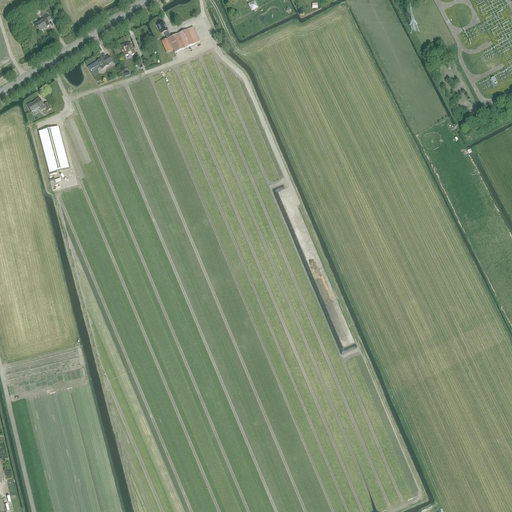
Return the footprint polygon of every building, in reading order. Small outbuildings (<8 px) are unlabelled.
[(249,3),(251,10),(259,8),(256,1),(249,3)] [(47,22),(51,20),(47,15),(42,18),(43,20),(35,25),(39,32),(49,26),(47,22)] [(157,26),(161,34),(164,33),(165,36),(169,34),(164,23),(157,26)] [(194,27),(168,39),(173,50),(175,54),(200,42),(194,27)] [(173,50),(168,39),(161,42),(166,53),(173,50)] [(131,55),(135,54),(131,44),(129,45),(128,43),(121,45),(125,56),(130,54),(131,55)] [(105,58),(97,62),(102,70),(109,65),(113,62),(109,56),(105,58)] [(48,103),(43,106),(39,98),(35,101),(35,102),(31,104),(30,103),(27,105),(31,112),(39,108),(41,112),(45,109),(46,109),(47,112),(51,109),(48,103)] [(38,132),(49,174),(69,168),(58,127),(38,132)]
